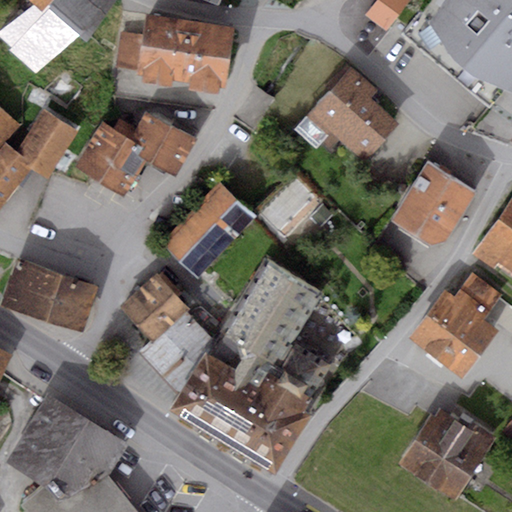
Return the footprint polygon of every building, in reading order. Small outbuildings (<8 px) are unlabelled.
[(31,0),(35,3),(40,8),(43,6),(48,0),(31,0)] [(48,0),(43,6),(78,34),(87,41),(118,0),(48,0)] [(407,0),(378,0),(367,16),(386,30),(407,0)] [(511,0),(448,0),(430,22),(453,59),(473,75),(511,91),(511,0)] [(0,37),(37,73),(78,34),(43,6),(40,8),(35,3),(0,31),(0,37)] [(233,28),(145,15),(143,35),(121,31),(116,67),(137,70),(137,75),(143,76),(143,82),(172,86),(173,80),(190,82),(189,89),(218,93),(219,87),(224,87),(233,28)] [(378,89),(351,66),(310,114),(366,163),(400,124),(370,98),(378,89)] [(22,126),(0,107),(0,151),(6,143),(22,126)] [(79,131),(45,110),(18,152),(34,164),(31,168),(48,179),(79,131)] [(197,141),(146,111),(134,132),(117,123),(113,129),(144,147),(139,155),(148,160),(176,177),(197,141)] [(113,129),(102,122),(75,167),(126,197),(148,160),(139,155),(144,147),(113,129)] [(0,208),(31,168),(34,164),(18,152),(6,143),(0,151),(0,208)] [(445,241),(476,193),(427,162),(390,220),(431,245),(445,241)] [(256,216),(220,182),(162,243),(199,277),(256,216)] [(511,198),(474,253),(511,279),(511,198)] [(333,215),(322,205),(310,218),(321,228),(333,215)] [(99,286),(17,258),(1,305),(83,333),(99,286)] [(314,415),(304,409),(331,366),(293,342),(323,296),(265,259),(214,340),(179,396),(170,409),(275,476),(314,415)] [(455,296),(446,289),(409,338),(463,378),(499,330),(484,319),(502,294),(473,272),(455,296)] [(120,305),(151,342),(188,310),(157,273),(120,305)] [(214,340),(188,310),(151,342),(141,352),(179,396),(214,340)] [(0,379),(13,355),(0,347),(0,379)] [(5,466),(41,486),(63,499),(107,475),(128,440),(47,394),(5,466)] [(435,417),(430,414),(398,464),(456,501),(496,438),(471,422),(468,427),(440,409),(435,417)] [(511,419),(502,431),(511,439),(511,419)] [(136,511),(107,475),(63,499),(41,486),(21,504),(27,511),(136,511)]
